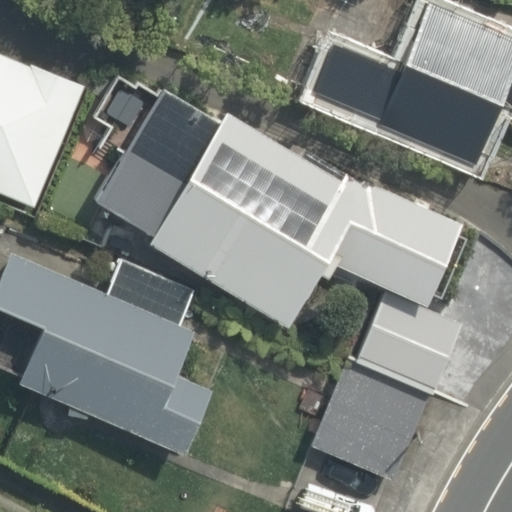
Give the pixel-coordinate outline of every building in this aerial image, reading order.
[(464,153),(488,96),(511,105),(511,36),(424,0),(411,0),(393,44),(332,19),(304,86),(464,153)] [(76,82),(0,49),(0,187),(26,198),(76,82)] [(284,323),(359,198),(214,112),(204,130),(149,97),(92,192),(141,221),(134,233),(284,323)] [(192,287),(117,256),(104,288),(10,251),(0,271),(0,306),(42,328),(15,379),(180,450),(208,385),(171,370),(191,327),(174,321),(192,287)] [(421,393),(336,357),(302,439),(387,475),(421,393)]
